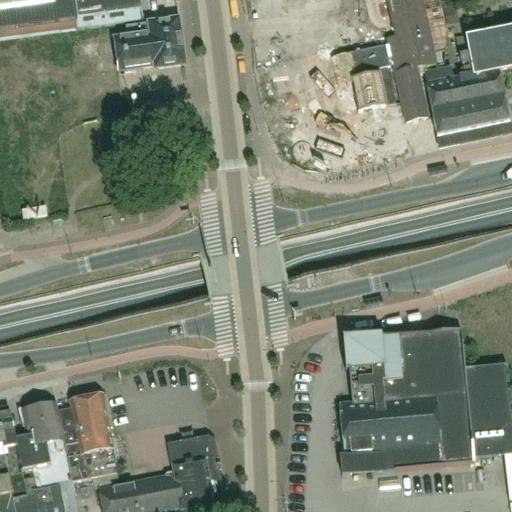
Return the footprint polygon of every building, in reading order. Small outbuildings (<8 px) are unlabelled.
[(0,0),(0,41),(142,23),(138,0),(0,0)] [(279,0),(294,92),(301,91),(304,106),(300,107),(302,115),(311,158),(426,134),(416,84),(335,100),(330,70),(356,65),(356,66),(359,65),(359,62),(358,62),(348,0),(279,0)] [(370,0),(376,28),(393,25),(388,0),(370,0)] [(420,63),(438,59),(426,0),(391,0),(396,25),(412,22),(420,63)] [(155,71),(183,67),(177,23),(127,30),(128,39),(114,41),(118,73),(121,73),(124,75),(130,74),(132,71),(135,71),(140,70),(155,68),(155,71)] [(436,141),(438,141),(508,127),(498,74),(511,71),(511,35),(466,45),(468,53),(457,55),(461,72),(464,72),(466,80),(425,88),(436,141)] [(380,341),(346,344),(349,371),(345,371),(345,373),(348,372),(352,406),(339,407),(344,457),(346,457),(346,459),(340,459),(341,478),(378,475),(382,475),(474,466),(474,462),(511,458),(511,407),(506,368),(465,372),(461,333),(382,340),(381,337),(380,337),(380,341)] [(99,481),(116,477),(118,477),(109,431),(112,430),(106,398),(103,398),(103,397),(69,404),(71,412),(57,414),(72,484),(73,486),(99,481)] [(15,442),(18,460),(21,475),(51,468),(55,488),(72,484),(57,414),(56,407),(21,414),(27,440),(15,442)] [(10,416),(0,417),(0,499),(7,498),(11,497),(13,505),(24,503),(34,501),(32,495),(25,496),(21,475),(18,460),(15,442),(10,416)] [(225,511),(213,444),(208,441),(168,448),(173,474),(165,476),(166,479),(133,485),(138,511),(225,511)] [(101,511),(138,511),(133,485),(118,488),(116,477),(99,481),(101,491),(98,492),(101,511)] [(54,490),(32,495),(34,501),(35,511),(64,511),(62,503),(60,489),(54,490)] [(0,511),(14,511),(13,505),(11,497),(7,498),(0,499),(0,511)]
